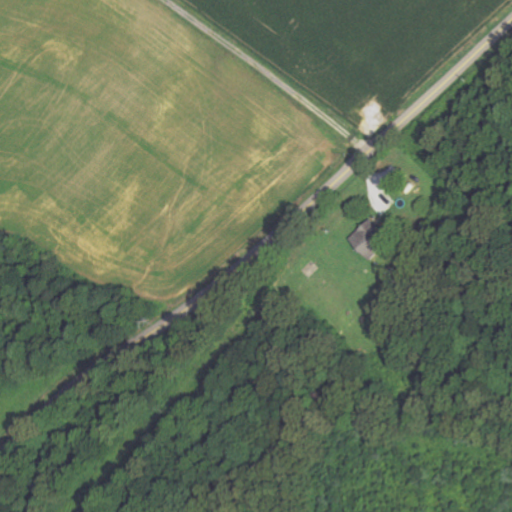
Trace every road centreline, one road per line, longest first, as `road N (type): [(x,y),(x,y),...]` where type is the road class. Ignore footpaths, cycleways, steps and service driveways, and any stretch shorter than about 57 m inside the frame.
road 1 (tertiary): [(0,460),(64,399),(228,277),(511,21)]
road 2 (residential): [(373,149),(161,0)]
